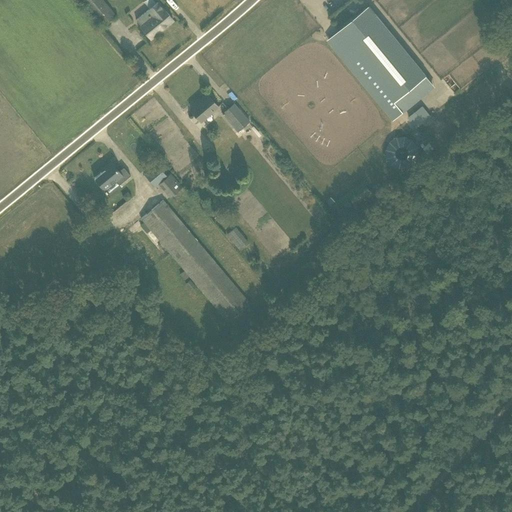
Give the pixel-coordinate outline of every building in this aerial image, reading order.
[(80,0),(102,26),(116,15),(102,0),(80,0)] [(150,39),(173,20),(163,8),(162,9),(157,3),(136,20),(141,26),(140,27),(150,39)] [(369,6),(329,39),(395,118),(417,101),(408,90),(426,75),(369,6)] [(207,95),(190,109),(201,121),(218,107),(207,95)] [(250,122),(240,111),(234,103),(222,114),(228,121),(238,131),(250,122)] [(417,128),(432,118),(424,105),(408,116),(417,128)] [(176,123),(155,140),(167,155),(175,148),(169,141),(182,130),(176,123)] [(160,162),(144,174),(155,187),(158,184),(170,197),(171,196),(182,187),(180,185),(170,173),(160,162)] [(94,177),(93,177),(104,190),(116,180),(119,184),(130,175),(123,167),(118,172),(111,163),(104,168),(104,169),(94,178),(94,177)] [(144,222),(140,225),(147,233),(151,230),(185,270),(180,274),(185,279),(189,276),(191,279),(228,322),(230,320),(236,328),(255,312),(248,305),(251,303),(250,302),(228,276),(169,208),(163,200),(141,218),(144,222)] [(227,234),(239,250),(248,243),(236,227),(227,234)]
